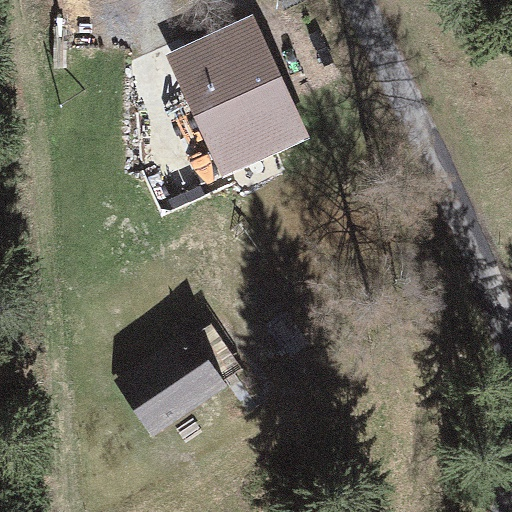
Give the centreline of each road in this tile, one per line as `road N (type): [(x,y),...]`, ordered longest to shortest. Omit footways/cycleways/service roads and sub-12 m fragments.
road 1 (track): [(62,511),(38,179),(15,0)]
road 2 (unclassified): [(511,355),(483,269),(359,0)]
